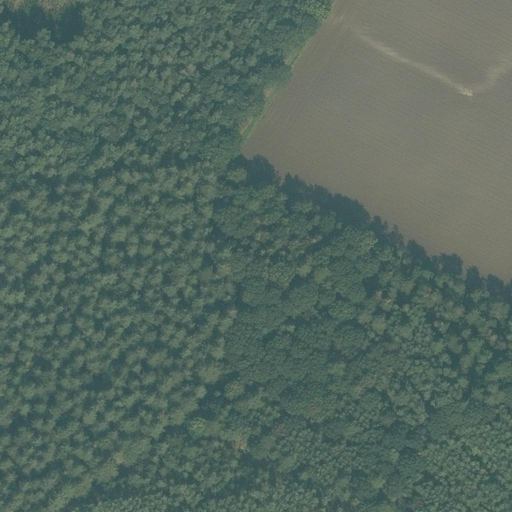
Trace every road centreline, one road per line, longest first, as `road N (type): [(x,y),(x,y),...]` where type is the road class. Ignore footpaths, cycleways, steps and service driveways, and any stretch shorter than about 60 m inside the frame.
road 1 (track): [(214,175),(226,330),(212,370),(184,414),(49,511)]
road 2 (track): [(511,310),(222,161)]
road 3 (track): [(214,175),(152,176),(0,200)]
road 4 (track): [(222,161),(327,0)]
